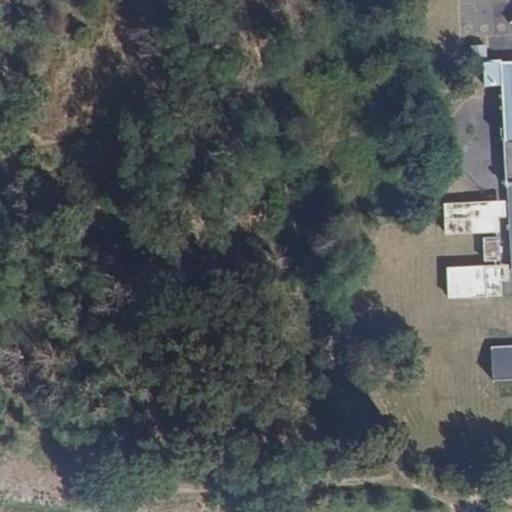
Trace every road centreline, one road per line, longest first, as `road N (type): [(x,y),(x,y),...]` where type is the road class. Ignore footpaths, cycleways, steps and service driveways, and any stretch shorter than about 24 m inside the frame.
road 1 (track): [(0,387),(108,470),(134,478),(511,497)]
road 2 (track): [(421,497),(326,357),(244,0)]
road 3 (track): [(267,112),(0,159)]
